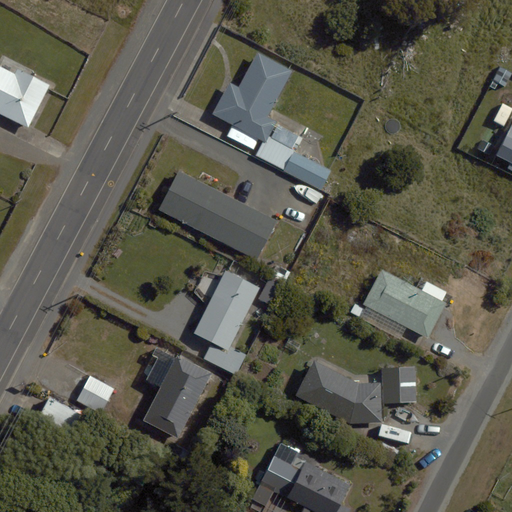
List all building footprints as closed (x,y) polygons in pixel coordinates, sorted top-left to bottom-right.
[(356,0),(334,0),(353,8),(356,0)] [(427,13),(399,0),(375,0),(371,21),(408,32),(427,13)] [(284,106),(246,86),(226,123),(216,118),(200,149),(249,174),(284,106)] [(63,123),(0,88),(0,171),(28,187),(63,123)] [(511,161),(503,157),(490,184),(511,195),(511,161)] [(330,203),(268,169),(256,191),(318,224),(330,203)] [(272,249),(167,202),(147,248),(251,295),(272,249)] [(445,321),(374,294),(354,345),(424,373),(445,321)] [(252,317),(218,301),(187,367),(221,383),(252,317)] [(115,390),(90,374),(74,400),(99,415),(115,390)] [(210,416),(159,386),(140,420),(151,426),(132,459),(172,482),(210,416)] [(374,420),(305,392),(290,431),(358,459),(374,420)] [(421,404),(393,400),(387,438),(415,443),(421,404)] [(70,441),(24,422),(10,459),(81,488),(108,421),(82,411),(70,441)] [(333,511),(272,484),(258,511),(333,511)]
